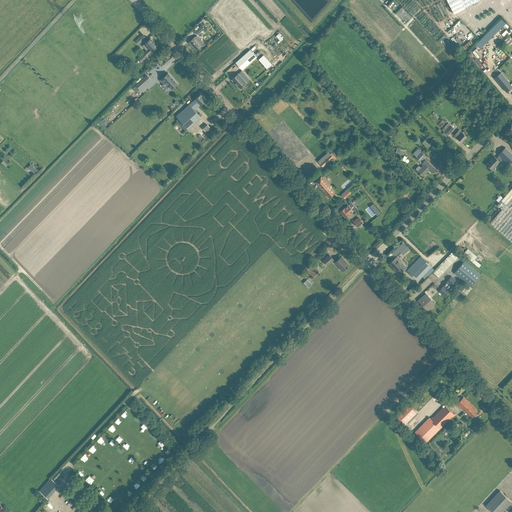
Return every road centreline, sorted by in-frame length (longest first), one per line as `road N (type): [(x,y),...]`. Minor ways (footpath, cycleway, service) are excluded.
road 1 (unclassified): [(367,262),(131,0)]
road 2 (unclassified): [(511,423),(367,262)]
road 3 (unclassified): [(367,262),(511,107)]
road 4 (unknown): [(51,511),(71,459),(134,392),(160,385)]
